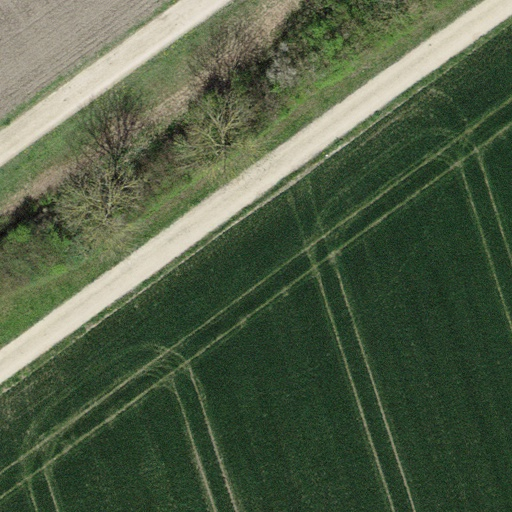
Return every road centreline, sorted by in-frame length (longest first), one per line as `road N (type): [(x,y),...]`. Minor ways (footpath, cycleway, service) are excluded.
road 1 (track): [(0,366),(503,0)]
road 2 (track): [(196,0),(0,142)]
